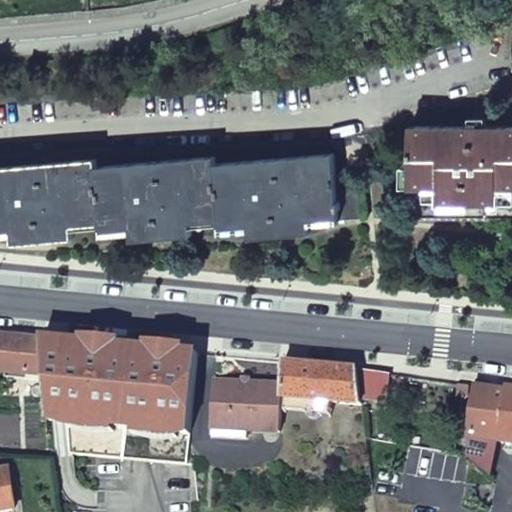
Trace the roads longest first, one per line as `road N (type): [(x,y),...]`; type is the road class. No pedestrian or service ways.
road 1 (secondary): [(511,349),(0,297)]
road 2 (unknown): [(0,149),(273,129),(419,101),(474,80)]
road 3 (residential): [(0,41),(151,25),(245,0)]
